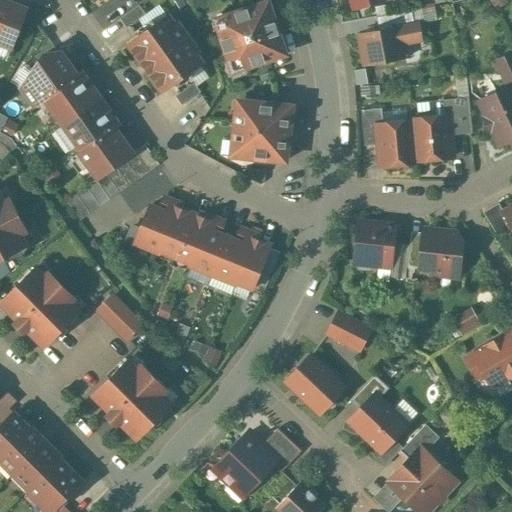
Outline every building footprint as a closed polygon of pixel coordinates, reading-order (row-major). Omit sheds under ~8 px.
[(26,8),(8,1),(0,21),(0,43),(11,47),(26,8)] [(267,1),(222,16),(217,26),(228,64),(240,69),(284,54),(276,33),(271,35),(268,26),(275,23),(267,1)] [(411,10),(375,17),(378,30),(401,26),(401,28),(414,25),(413,23),(411,10)] [(167,14),(126,43),(141,64),(143,63),(147,70),(146,71),(161,91),(201,62),(193,51),(195,49),(177,24),(175,25),(167,14)] [(414,25),(401,28),(404,43),(421,40),(418,22),(413,23),(414,25)] [(407,56),(404,43),(401,28),(401,26),(378,30),(358,34),(364,64),(407,56)] [(33,106),(42,99),(77,74),(72,69),(68,69),(64,64),(66,60),(60,51),(44,53),(20,88),(33,106)] [(511,52),(495,61),(507,87),(511,84),(511,52)] [(81,72),(77,74),(42,99),(61,125),(63,124),(100,98),(91,86),(87,87),(83,81),(85,77),(81,72)] [(193,82),(174,96),(181,105),(200,91),(193,82)] [(511,84),(507,87),(479,100),(486,115),(482,117),(489,132),(491,131),(498,146),(511,139),(511,84)] [(467,96),(442,98),(444,115),(447,115),(449,135),(470,133),(467,96)] [(107,108),(100,98),(63,124),(82,149),(114,126),(117,123),(114,117),(109,118),(106,114),(107,108)] [(259,102),(242,100),(241,114),(234,114),(231,140),(238,141),(236,156),(253,157),(252,159),(266,160),(266,159),(283,161),(285,149),(286,149),(290,118),(288,118),(289,106),(273,104),(272,102),(259,101),(259,102)] [(381,108),(360,109),(363,145),(377,144),(384,143),(382,123),(381,108)] [(417,114),(414,119),(417,159),(451,156),(449,135),(447,115),(444,115),(433,116),(428,113),(417,114)] [(417,162),(417,159),(414,119),(410,119),(411,121),(382,123),(384,143),(377,144),(379,165),(417,162)] [(118,132),(114,126),(82,149),(78,152),(96,178),(133,152),(124,141),(120,142),(116,136),(118,132)] [(144,145),(133,152),(96,178),(66,199),(80,219),(157,164),(144,145)] [(0,196),(0,258),(26,245),(20,234),(26,231),(9,198),(3,202),(0,196)] [(158,252),(161,244),(167,229),(160,226),(171,199),(163,196),(158,207),(149,204),(134,242),(158,252)] [(161,244),(175,251),(192,213),(180,208),(182,204),(171,199),(160,226),(167,229),(161,244)] [(511,227),(502,211),(497,203),(482,211),(493,229),(504,222),(509,230),(511,227)] [(511,204),(502,211),(511,227),(511,204)] [(175,251),(192,258),(199,242),(204,244),(216,217),(205,213),(203,218),(192,213),(175,251)] [(190,265),(211,273),(227,236),(219,232),(224,221),(216,217),(204,244),(199,242),(192,258),(190,265)] [(390,265),(393,242),(395,224),(357,220),(352,261),(390,265)] [(504,222),(493,229),(497,236),(509,230),(504,222)] [(211,273),(234,283),(243,260),(237,257),(248,230),(240,227),(235,239),(227,236),(211,273)] [(421,232),(417,268),(430,270),(429,274),(445,276),(446,271),(458,273),(461,244),(454,232),(421,228),(421,232)] [(234,283),(250,290),(259,268),(269,244),(257,239),(259,235),(248,230),(237,257),(243,260),(234,283)] [(408,244),(405,267),(417,268),(421,232),(410,231),(408,244)] [(405,267),(408,244),(393,242),(390,265),(388,276),(404,278),(405,267)] [(43,277),(34,268),(0,302),(0,304),(0,305),(1,303),(17,319),(14,323),(22,331),(26,328),(42,344),(40,345),(42,346),(77,311),(69,302),(73,298),(48,272),(43,277)] [(271,272),(259,268),(250,290),(262,294),(271,272)] [(139,324),(111,296),(97,310),(125,339),(139,324)] [(336,311),(325,334),(358,350),(369,328),(336,311)] [(471,311),(454,321),(462,335),(479,325),(471,311)] [(502,336),(484,346),(485,347),(465,358),(476,376),(483,372),(491,386),(511,373),(511,342),(508,336),(504,338),(502,336)] [(343,387),(310,355),(285,380),(318,412),(343,387)] [(136,369),(127,360),(91,396),(92,397),(93,396),(109,412),(106,415),(115,424),(118,421),(134,437),(133,438),(135,439),(171,404),(161,394),(165,390),(140,364),(136,369)] [(373,374),(349,400),(359,409),(374,394),(378,398),(388,388),(373,374)] [(5,390),(0,398),(0,415),(15,400),(5,390)] [(378,398),(374,394),(359,409),(348,420),(380,451),(395,437),(406,425),(378,398)] [(451,405),(439,415),(446,423),(452,423),(460,417),(451,405)] [(0,454),(28,427),(13,412),(1,425),(0,423),(0,454)] [(404,445),(399,449),(409,458),(420,446),(424,451),(438,437),(424,424),(404,445)] [(0,454),(0,462),(12,474),(46,441),(30,425),(28,427),(0,454)] [(299,450),(276,428),(261,444),(276,458),(275,460),(283,467),(299,450)] [(254,438),(247,431),(231,449),(215,466),(222,472),(222,477),(229,483),(234,484),(243,493),(275,460),(276,458),(261,444),(254,438)] [(395,437),(380,451),(376,456),(384,465),(399,449),(404,445),(395,437)] [(12,474),(27,488),(58,457),(59,456),(46,441),(12,474)] [(409,458),(387,481),(403,496),(420,511),(425,511),(435,502),(437,504),(441,503),(445,499),(445,496),(443,494),(456,481),(424,451),(420,446),(409,458)] [(25,490),(47,511),(49,511),(60,502),(66,496),(81,480),(58,457),(27,488),(25,490)] [(279,511),(274,506),(295,484),(290,479),(265,505),(265,511),(266,511),(279,511)] [(299,481),(295,484),(274,506),(279,511),(317,511),(324,505),(299,481)] [(390,510),(403,496),(387,481),(374,495),(390,510)] [(70,511),(60,502),(49,511),(70,511)]
